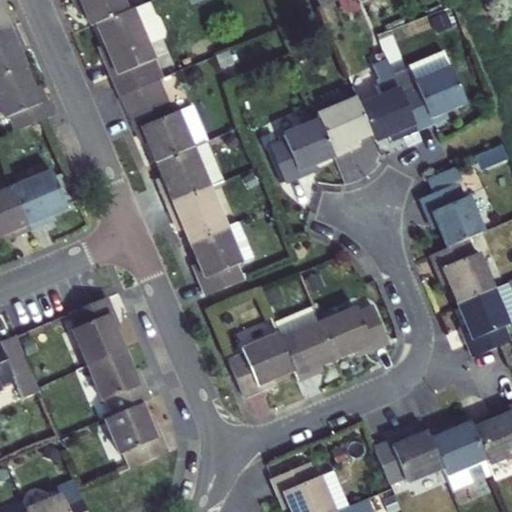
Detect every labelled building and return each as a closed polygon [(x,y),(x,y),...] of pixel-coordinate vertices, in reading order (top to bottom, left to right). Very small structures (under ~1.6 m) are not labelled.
[(127,12),(121,0),(73,0),(77,10),(82,7),(85,14),(91,27),(96,25),(127,12)] [(359,11),(353,0),(337,0),(343,14),(359,11)] [(132,10),(147,45),(161,39),(163,35),(156,19),(153,18),(147,4),(132,10)] [(0,32),(13,27),(5,7),(0,9),(0,32)] [(112,79),(148,64),(142,49),(147,47),(147,45),(132,10),(127,12),(96,25),(104,45),(111,60),(105,62),(112,79)] [(13,27),(0,32),(0,79),(25,69),(19,55),(16,49),(21,47),(13,27)] [(391,62),(406,56),(400,41),(385,47),(391,62)] [(104,45),(99,47),(105,62),(111,60),(104,45)] [(220,68),(233,63),(227,51),(215,56),(220,68)] [(379,85),(384,97),(398,90),(393,77),(385,60),(383,54),(374,58),(376,64),(373,65),(381,84),(379,85)] [(408,70),(414,84),(450,69),(444,55),(408,70)] [(156,82),(148,64),(112,79),(120,97),(121,97),(156,82)] [(346,77),(355,100),(359,107),(384,97),(379,85),(381,84),(373,65),(346,77)] [(9,118),(40,104),(33,89),(25,69),(0,79),(0,110),(4,119),(4,120),(9,118)] [(414,84),(416,89),(429,120),(430,119),(445,113),(465,105),(450,69),(414,84)] [(408,70),(393,77),(398,90),(400,95),(416,89),(414,84),(408,70)] [(136,131),(141,128),(172,115),(157,82),(156,82),(121,97),(136,131)] [(38,87),(33,89),(40,104),(45,102),(41,93),(38,87)] [(429,120),(416,89),(400,95),(416,131),(432,124),(430,119),(429,120)] [(398,90),(384,97),(359,107),(371,135),(374,143),(387,137),(393,134),(396,140),(416,131),(400,95),(398,90)] [(316,117),(318,122),(333,157),(353,149),(351,144),(357,141),(371,135),(359,107),(355,100),(316,117)] [(45,102),(40,104),(9,118),(15,133),(45,121),(52,118),(45,102)] [(191,107),(177,113),(192,149),(206,143),(207,143),(191,107)] [(172,115),(141,128),(147,144),(156,164),(192,149),(177,113),(172,115)] [(445,113),(430,119),(432,124),(447,118),(445,113)] [(297,173),(298,172),(313,166),(333,157),(318,122),(281,137),(284,142),(297,173)] [(141,128),(136,131),(140,142),(142,146),(147,144),(141,128)] [(223,144),(229,150),(238,142),(232,136),(223,144)] [(300,177),(298,172),(297,173),(284,142),(268,148),(284,184),(300,177)] [(206,143),(192,149),(209,189),(222,183),(206,143)] [(480,171),(507,160),(501,145),(474,157),(480,171)] [(167,206),(209,189),(192,149),(156,164),(162,178),(164,184),(159,186),(167,206)] [(313,166),(298,172),(300,177),(315,171),(313,166)] [(425,181),(431,195),(455,185),(461,183),(455,168),(425,181)] [(66,209),(51,173),(11,189),(29,231),(42,225),(40,220),(46,217),(66,209)] [(426,216),(431,214),(431,213),(462,200),(455,185),(431,195),(419,200),(426,216)] [(29,231),(11,189),(0,194),(0,236),(6,234),(13,231),(15,236),(29,231)] [(209,189),(167,206),(176,226),(181,224),(183,230),(189,244),(225,229),(209,189)] [(431,213),(431,214),(438,229),(446,249),(466,241),(482,234),(467,198),(462,200),(431,213)] [(431,214),(426,216),(433,231),(438,229),(431,214)] [(225,229),(241,264),(252,260),(236,224),(225,229)] [(204,280),(236,266),(241,264),(225,229),(189,244),(198,264),(204,280)] [(436,273),(441,270),(441,269),(472,256),(466,241),(446,249),(430,256),(436,273)] [(441,269),(441,270),(448,286),(456,306),(492,290),(477,254),(472,256),(441,269)] [(198,264),(193,266),(196,273),(199,282),(204,280),(198,264)] [(236,266),(204,280),(199,282),(206,297),(242,282),(236,266)] [(441,270),(436,273),(443,288),(448,286),(441,270)] [(319,275),(305,280),(310,293),(324,287),(319,275)] [(511,301),(505,285),(492,290),(506,323),(511,320),(511,301)] [(268,307),(283,301),(277,287),(263,293),(268,307)] [(471,341),(502,328),(507,326),(506,323),(492,290),(456,306),(465,326),(471,341)] [(76,330),(108,316),(112,315),(106,299),(70,314),(76,330)] [(277,336),(279,341),(319,324),(312,308),(272,324),(277,336)] [(370,345),(369,346),(371,351),(388,344),(373,308),(357,314),(370,345)] [(354,352),(369,346),(370,345),(357,314),(355,309),(319,324),(334,360),(354,352)] [(118,328),(112,315),(108,316),(114,330),(118,328)] [(114,330),(108,316),(76,330),(72,332),(87,367),(123,352),(114,330)] [(334,360),(319,324),(279,341),(292,372),(296,382),(316,374),(314,368),(320,366),(334,360)] [(465,326),(460,328),(466,343),(471,341),(465,326)] [(502,328),(471,341),(466,343),(473,359),(509,344),(502,328)] [(17,336),(0,343),(0,346),(14,380),(22,399),(40,392),(17,336)] [(256,387),(257,387),(272,380),(292,372),(279,341),(277,336),(241,351),(243,356),(256,387)] [(0,385),(14,380),(0,346),(0,385)] [(354,352),(356,357),(371,351),(369,346),(354,352)] [(106,401),(138,387),(131,372),(123,352),(87,367),(102,403),(106,401)] [(259,392),(257,387),(256,387),(243,356),(228,363),(243,399),(259,392)] [(135,370),(131,372),(138,387),(142,386),(135,370)] [(272,380),(257,387),(259,392),(274,386),(272,380)] [(142,386),(138,387),(106,401),(113,417),(140,405),(149,401),(142,386)] [(124,454),(155,441),(148,425),(140,405),(113,417),(104,420),(119,456),(124,454)] [(511,414),(510,409),(490,417),(492,422),(486,424),(472,430),(485,460),(487,466),(511,455),(511,414)] [(153,424),(148,425),(155,441),(159,439),(153,424)] [(445,477),(459,471),(485,460),(472,430),(469,424),(450,433),(443,435),(441,430),(427,436),(441,469),(445,477)] [(406,442),(391,448),(404,479),(406,484),(441,469),(427,436),(426,433),(406,442)] [(406,442),(404,437),(399,439),(389,443),(391,448),(406,442)] [(159,439),(155,441),(124,454),(128,464),(131,469),(166,455),(159,439)] [(388,486),(404,479),(391,448),(389,443),(373,450),(388,486)] [(51,462),(61,457),(55,446),(45,450),(51,462)] [(346,462),(340,447),(331,451),(337,466),(346,462)] [(487,466),(485,460),(459,471),(466,487),(491,476),(487,466)] [(114,470),(117,476),(131,469),(128,464),(114,470)] [(282,493),(313,480),(307,465),(271,480),(278,496),(283,494),(282,493)] [(0,483),(5,483),(5,480),(8,480),(8,470),(0,469),(0,483)] [(459,471),(445,477),(451,493),(466,487),(459,471)] [(282,493),(283,494),(289,509),(290,511),(332,511),(318,478),(313,480),(282,493)] [(283,494),(278,496),(284,511),(289,509),(283,494)] [(63,501),(67,511),(85,511),(78,495),(63,501)] [(67,511),(63,501),(61,496),(25,511),(67,511)] [(383,500),(388,511),(395,511),(399,510),(393,496),(383,500)] [(375,511),(370,499),(338,511),(375,511)]
